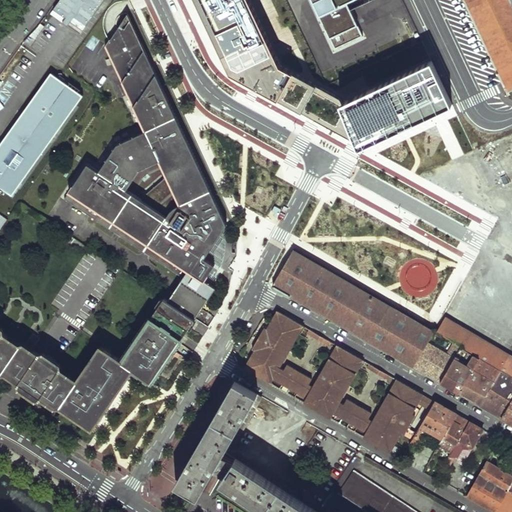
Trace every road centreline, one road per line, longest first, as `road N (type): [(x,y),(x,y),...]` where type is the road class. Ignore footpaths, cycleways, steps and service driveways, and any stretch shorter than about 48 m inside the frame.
road 1 (residential): [(212,359),(477,511)]
road 2 (residential): [(511,435),(252,290)]
road 3 (residential): [(322,158),(205,88),(158,0)]
road 4 (residential): [(478,243),(322,158)]
road 5 (residential): [(212,359),(123,500)]
road 6 (residential): [(322,158),(252,290)]
road 7 (primary): [(0,426),(123,500)]
